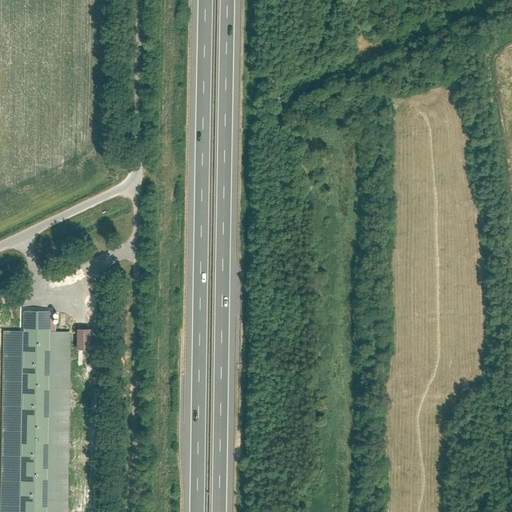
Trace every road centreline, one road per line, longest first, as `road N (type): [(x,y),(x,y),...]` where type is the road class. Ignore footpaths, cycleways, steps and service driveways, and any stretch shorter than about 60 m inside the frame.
road 1 (motorway): [(205,0),(196,511)]
road 2 (motorway): [(220,511),(227,0)]
road 3 (residential): [(0,246),(138,179),(138,0)]
road 4 (track): [(138,179),(136,511)]
road 5 (track): [(511,2),(282,110)]
